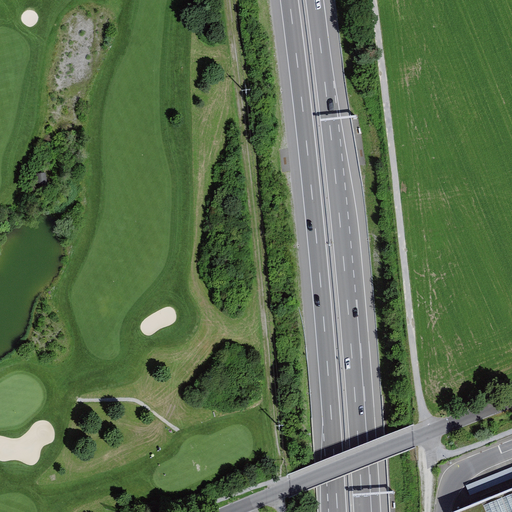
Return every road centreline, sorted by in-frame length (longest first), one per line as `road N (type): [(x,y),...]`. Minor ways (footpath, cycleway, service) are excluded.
road 1 (track): [(372,0),(428,431),(427,511)]
road 2 (track): [(282,511),(226,0)]
road 3 (motorway): [(362,511),(314,0)]
road 4 (motorway): [(289,0),(337,511)]
road 5 (tertiary): [(511,400),(227,511)]
